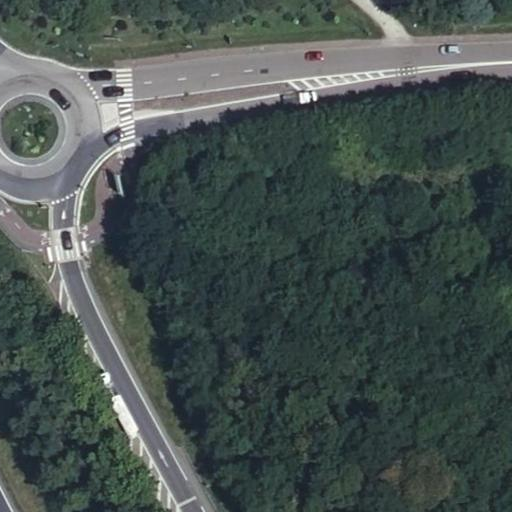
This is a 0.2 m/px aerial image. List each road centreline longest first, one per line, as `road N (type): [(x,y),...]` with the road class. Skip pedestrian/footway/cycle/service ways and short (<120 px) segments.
road 1 (tertiary): [(511,59),(247,89),(84,121)]
road 2 (trunk): [(188,511),(69,266),(60,177)]
